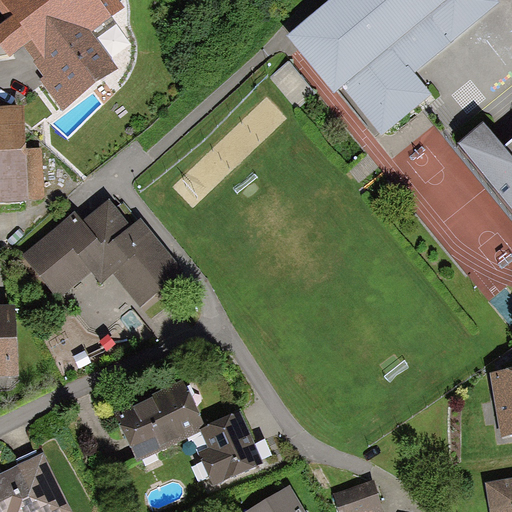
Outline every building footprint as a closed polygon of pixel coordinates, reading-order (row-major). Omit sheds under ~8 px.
[(0,0),(0,14),(10,28),(0,34),(0,47),(11,61),(24,52),(45,81),(41,84),(63,113),(115,74),(86,35),(121,9),(114,0),(0,0)] [(492,0),(339,0),(289,41),(335,96),(345,88),(384,135),(431,98),(412,74),(497,5),(492,0)] [(289,65),(272,78),(297,110),(314,96),(289,65)] [(21,110),(0,110),(0,205),(40,204),(38,151),(23,152),(21,110)] [(511,215),(511,147),(503,155),(483,131),(458,149),(511,215)] [(73,218),(24,259),(59,301),(90,275),(99,286),(112,276),(141,311),(184,275),(141,222),(132,230),(110,203),(80,227),(73,218)] [(0,381),(17,380),(15,311),(0,311),(0,381)] [(511,373),(490,378),(500,441),(511,439),(511,373)] [(200,434),(207,430),(185,385),(146,405),(117,419),(140,464),(200,434)] [(213,490),(265,467),(242,415),(207,430),(200,434),(209,452),(198,457),(213,490)] [(0,476),(0,511),(70,511),(41,456),(0,476)] [(511,511),(511,482),(486,487),(490,511),(511,511)] [(383,511),(374,485),(333,499),(337,511),(383,511)] [(251,511),(303,511),(291,490),(251,511)]
